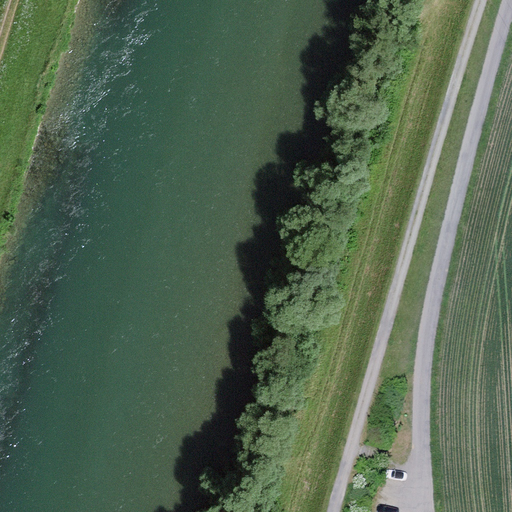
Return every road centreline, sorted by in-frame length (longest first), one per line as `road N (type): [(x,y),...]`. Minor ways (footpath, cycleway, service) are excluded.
road 1 (track): [(440,0),(290,511)]
road 2 (track): [(481,0),(334,511)]
